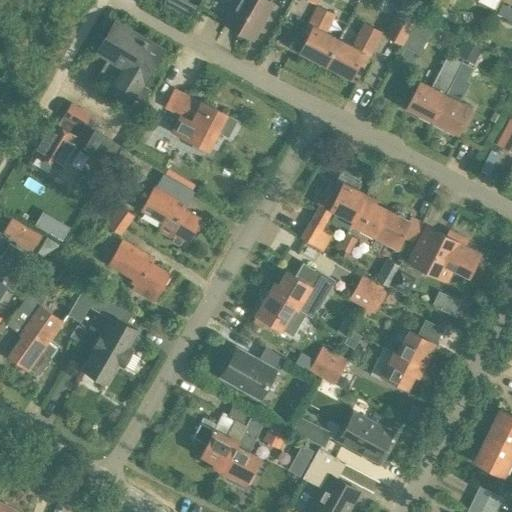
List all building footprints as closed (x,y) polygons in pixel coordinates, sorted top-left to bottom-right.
[(238,0),(225,24),(251,38),(270,5),(261,0),(238,0)] [(432,0),(431,2),(443,8),(446,0),(432,0)] [(511,0),(498,0),(491,14),(508,23),(511,14),(511,0)] [(384,35),(401,44),(417,14),(400,5),(384,35)] [(324,65),(337,40),(323,33),(332,15),(317,7),(308,24),(313,27),(299,52),(324,65)] [(434,24),(417,14),(401,44),(418,53),(434,24)] [(144,78),(160,50),(115,24),(99,51),(126,67),(112,92),(128,101),(131,97),(139,83),(143,77),(144,78)] [(362,67),(379,33),(363,25),(351,47),(337,40),(324,65),(349,78),(356,64),(362,67)] [(482,48),(464,39),(456,55),(473,64),(482,48)] [(458,63),(446,57),(442,64),(430,89),(419,84),(406,108),(432,121),(461,64),(459,63),(458,63)] [(456,134),(469,109),(457,103),(467,84),(463,83),(471,69),(461,64),(432,121),(456,134)] [(139,83),(131,97),(142,103),(150,90),(139,83)] [(199,102),(175,90),(165,108),(178,114),(170,131),(182,137),(209,151),(218,133),(228,139),(238,120),(200,101),(199,102)] [(102,134),(85,124),(90,116),(70,104),(57,126),(51,123),(33,153),(59,168),(75,142),(92,152),(102,134)] [(511,153),(511,120),(497,145),(511,153)] [(123,172),(130,160),(119,154),(112,166),(123,172)] [(353,221),(366,196),(352,189),(355,182),(341,175),(336,184),(338,185),(335,192),(338,194),(330,209),(353,221)] [(200,218),(183,208),(185,203),(155,186),(141,212),(162,224),(157,231),(185,246),(200,218)] [(390,214),(386,212),(372,205),(374,201),(366,196),(353,221),(351,225),(396,248),(402,237),(413,242),(422,224),(410,218),(407,223),(403,220),(402,217),(400,213),(397,212),(393,212),(390,214)] [(126,227),(134,215),(116,202),(108,214),(126,227)] [(120,235),(126,227),(108,214),(93,203),(87,211),(120,235)] [(321,252),(330,237),(319,231),(329,213),(319,208),(301,240),(321,252)] [(43,236),(12,217),(2,233),(33,252),(43,236)] [(467,240),(449,231),(446,237),(439,233),(436,238),(423,231),(407,262),(447,282),(453,270),(468,278),(480,254),(464,246),(467,240)] [(340,248),(342,249),(339,255),(346,259),(349,253),(350,253),(357,239),(347,234),(340,248)] [(58,247),(60,245),(47,236),(37,252),(43,256),(58,247)] [(153,300),(154,298),(168,273),(150,263),(152,258),(122,241),(108,266),(137,282),(134,289),(153,300)] [(0,300),(8,288),(12,291),(33,258),(9,243),(0,257),(0,300)] [(294,306),(293,307),(311,317),(331,283),(301,265),(294,277),(286,272),(278,285),(274,283),(269,292),(294,306)] [(407,295),(416,278),(399,270),(391,286),(407,295)] [(380,302),(387,288),(362,275),(355,287),(380,302)] [(87,282),(67,314),(80,322),(99,289),(87,282)] [(374,312),(380,302),(355,287),(349,298),(374,312)] [(45,298),(33,288),(7,324),(22,335),(8,355),(28,369),(28,368),(37,374),(56,348),(47,342),(61,322),(39,306),(45,298)] [(442,291),(436,304),(458,314),(464,301),(442,291)] [(102,333),(100,337),(92,349),(94,350),(83,368),(107,383),(118,364),(121,366),(137,338),(134,336),(137,331),(118,321),(126,308),(101,292),(92,308),(111,319),(103,334),(102,333)] [(280,328),(293,307),(294,306),(269,292),(256,314),(280,328)] [(436,310),(432,319),(442,325),(448,323),(451,317),(436,310)] [(398,354),(423,368),(434,343),(394,324),(386,341),(401,348),(398,354)] [(77,325),(71,337),(79,341),(85,330),(77,325)] [(351,330),(343,342),(353,349),(361,336),(351,330)] [(339,374),(347,360),(322,345),(313,360),(339,374)] [(419,376),(423,368),(398,354),(383,347),(370,374),(381,379),(382,375),(407,387),(413,374),(419,376)] [(258,360),(236,348),(229,361),(226,359),(219,373),(222,374),(221,377),(260,398),(275,370),(279,372),(286,360),(284,359),(265,348),(258,360)] [(301,353),(295,364),(307,371),(308,370),(313,360),(301,353)] [(339,374),(313,360),(308,370),(333,384),(339,374)] [(234,445),(252,412),(234,402),(227,417),(233,420),(224,437),(200,424),(193,437),(206,445),(201,455),(223,467),(234,445)] [(511,450),(511,417),(499,410),(485,437),(511,450)] [(267,428),(271,421),(252,412),(234,445),(223,467),(222,470),(244,482),(257,458),(247,452),(262,425),(267,428)] [(324,447),(331,432),(299,416),(292,431),(324,447)] [(376,460),(390,434),(355,416),(341,442),(376,460)] [(279,448),(288,430),(272,421),(262,440),(279,448)] [(502,475),(511,453),(511,450),(485,437),(474,461),(502,475)] [(347,511),(359,492),(330,475),(338,461),(318,450),(302,479),(321,489),(307,511),(347,511)] [(494,510),(499,499),(478,488),(472,499),(494,510)] [(470,511),(492,511),(494,510),(472,499),(467,510),(470,511)] [(0,511),(16,511),(0,503),(0,511)]
